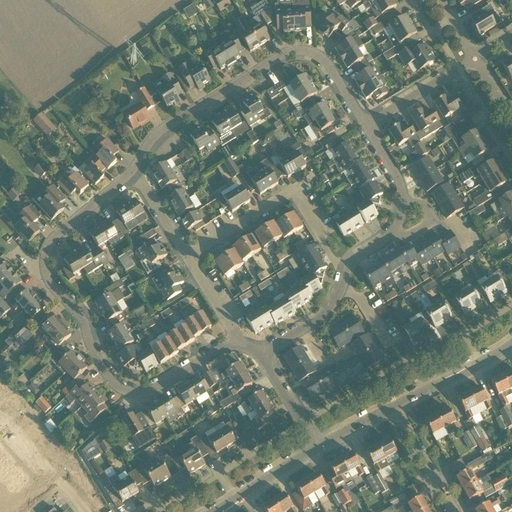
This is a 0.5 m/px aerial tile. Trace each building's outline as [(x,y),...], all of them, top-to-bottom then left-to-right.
[(217,0),(214,3),(220,12),(231,5),(227,0),(217,0)] [(359,0),(350,0),(347,2),(351,9),(361,3),(359,0)] [(363,0),(365,3),(366,4),(363,6),(366,11),(371,8),(383,0),(363,0)] [(383,0),(371,8),(375,15),(377,19),(381,16),(396,7),(391,0),(383,0)] [(456,0),(460,6),(464,3),(468,10),(483,0),(456,0)] [(261,15),(269,10),(264,2),(251,10),(251,11),(256,18),(261,15)] [(192,5),(183,11),(187,18),(196,12),(192,5)] [(275,6),(275,11),(276,23),(277,22),(282,22),(283,33),(294,32),(292,7),(292,5),(275,6)] [(311,27),(311,20),(309,8),(305,8),(305,6),(292,7),(294,32),(305,31),(305,28),(311,27)] [(479,37),(501,24),(490,6),(472,16),(476,23),(472,25),(479,37)] [(269,10),(261,15),(267,26),(273,22),(271,18),(273,17),(269,10)] [(323,22),(326,24),(318,33),(323,37),(324,36),(328,39),(336,30),(341,34),(349,24),(344,20),(340,17),(337,22),(329,15),(323,22)] [(388,27),(394,36),(411,26),(405,17),(388,27)] [(238,21),(241,27),(246,35),(241,38),(250,53),(259,47),(246,24),(242,19),(238,21)] [(371,29),(377,25),(373,19),(363,24),(367,31),(371,29)] [(250,21),(246,24),(259,47),(269,41),(260,26),(255,29),(250,21)] [(382,22),(377,25),(371,29),(376,35),(386,29),(382,22)] [(394,36),(394,37),(388,40),(397,55),(408,49),(404,42),(416,35),(411,26),(394,36)] [(363,46),(357,37),(353,31),(339,40),(342,45),(335,50),(340,57),(339,58),(341,60),(356,50),(363,46)] [(242,52),(232,35),(223,41),(226,47),(222,49),(233,67),(236,65),(234,62),(240,59),(237,55),(242,52)] [(233,67),(222,49),(216,39),(201,49),(203,53),(213,70),(218,67),(220,71),(226,67),(228,70),(233,67)] [(408,49),(397,55),(405,67),(412,63),(417,73),(435,62),(425,46),(413,53),(410,48),(408,49)] [(163,52),(169,61),(174,57),(169,48),(163,52)] [(383,54),(386,61),(396,56),(393,49),(383,54)] [(354,66),(357,71),(368,64),(365,59),(362,60),(356,50),(341,60),(342,63),(343,62),(347,70),(354,66)] [(500,63),(511,81),(511,80),(511,58),(507,61),(506,60),(500,63)] [(195,59),(187,65),(178,70),(190,89),(196,85),(198,89),(209,82),(200,66),(195,59)] [(358,87),(359,90),(380,77),(374,67),(371,69),(368,64),(357,71),(360,76),(353,80),(358,87)] [(167,108),(178,101),(176,97),(182,94),(170,75),(162,80),(166,87),(157,92),(167,108)] [(295,95),(311,85),(305,76),(289,86),(295,95)] [(380,77),(359,90),(361,93),(366,100),(373,96),(376,101),(387,95),(383,89),(385,85),(380,77)] [(287,87),(284,82),(273,88),(276,94),(287,87)] [(317,94),(311,85),(295,95),(301,105),(294,108),(298,114),(308,107),(305,102),(317,94)] [(144,90),(135,95),(146,112),(155,106),(144,90)] [(256,116),(262,112),(253,97),(243,103),(246,109),(240,113),(249,127),(259,121),(256,116)] [(434,104),(444,119),(453,113),(461,108),(455,97),(447,102),(444,98),(434,104)] [(309,127),(331,113),(325,104),(313,111),(309,106),(308,107),(298,114),(295,116),(297,120),(300,118),(301,119),(303,118),(309,127)] [(150,122),(140,106),(124,116),(133,130),(144,123),(145,125),(150,122)] [(231,110),(221,117),(235,139),(248,131),(243,124),(241,126),(231,110)] [(411,118),(420,132),(415,135),(420,142),(438,130),(437,128),(441,126),(438,122),(432,111),(424,116),(421,112),(411,118)] [(332,133),(328,128),(337,122),(331,113),(309,127),(317,142),(332,133)] [(56,129),(51,124),(47,120),(45,123),(38,116),(33,121),(43,132),(47,137),(56,129)] [(235,139),(221,117),(211,123),(216,130),(212,132),(222,148),(235,139)] [(446,134),(450,140),(455,138),(466,131),(474,126),(469,118),(451,129),(450,126),(444,130),(446,134)] [(398,147),(408,141),(420,159),(427,155),(421,144),(420,142),(415,135),(409,125),(401,130),(398,126),(389,132),(398,147)] [(190,136),(196,146),(199,151),(205,148),(208,153),(218,146),(209,131),(203,135),(200,130),(190,136)] [(469,136),(466,131),(455,138),(462,148),(458,150),(461,155),(482,142),(476,132),(469,136)] [(253,145),(258,142),(252,132),(246,135),(253,145)] [(443,144),(450,140),(446,134),(442,137),(442,140),(443,144)] [(101,153),(96,157),(106,169),(108,171),(116,163),(112,159),(118,153),(106,140),(97,149),(101,153)] [(488,152),(482,142),(461,155),(464,160),(471,155),(474,161),(471,163),(474,168),(485,161),(482,156),(488,152)] [(284,153),(288,160),(296,173),(306,168),(302,162),(307,159),(301,149),(298,144),(284,153)] [(325,148),(327,152),(333,148),(331,144),(325,148)] [(334,165),(353,153),(348,144),(334,153),(337,158),(332,162),(334,165)] [(227,161),(233,158),(226,147),(221,151),(227,161)] [(182,153),(182,154),(188,163),(192,160),(186,150),(182,153)] [(353,153),(334,165),(337,170),(342,167),(345,172),(359,163),(353,153)] [(106,169),(96,157),(94,155),(84,164),(88,169),(83,173),(95,186),(104,179),(99,174),(106,169)] [(284,177),(287,177),(288,179),(296,173),(288,160),(283,162),(282,161),(274,158),(269,160),(272,165),(279,176),(281,175),(282,176),(284,177)] [(411,168),(419,181),(436,170),(428,158),(411,168)] [(231,160),(224,164),(233,180),(240,175),(231,160)] [(359,163),(345,172),(347,171),(351,176),(346,179),(348,183),(367,171),(361,161),(359,163)] [(480,178),(483,184),(501,173),(494,162),(474,175),(471,170),(459,178),(463,184),(474,178),(476,180),(480,178)] [(151,172),(156,181),(171,172),(166,163),(151,172)] [(256,171),(260,177),(269,190),(278,185),(274,179),(279,176),(272,165),(267,168),(266,166),(264,166),(256,171)] [(34,171),(41,179),(47,173),(40,166),(34,171)] [(168,187),(170,191),(180,186),(184,183),(185,182),(177,169),(171,172),(156,181),(162,190),(168,187)] [(436,170),(419,181),(427,193),(443,183),(436,170)] [(367,171),(348,183),(351,187),(356,184),(359,189),(373,181),(367,171)] [(472,204),(476,209),(481,206),(490,200),(487,196),(507,183),(501,173),(483,184),(487,190),(483,192),(484,194),(473,201),(474,202),(472,204)] [(67,175),(57,184),(69,197),(76,191),(80,195),(88,188),(76,175),(71,179),(67,175)] [(269,190),(260,177),(251,182),(247,175),(242,178),(251,193),(256,190),(260,196),(269,190)] [(180,186),(170,191),(173,196),(167,199),(173,209),(188,199),(183,190),(187,188),(184,183),(180,186)] [(360,194),(366,203),(379,206),(380,200),(378,197),(382,195),(375,184),(360,194)] [(432,195),(439,207),(455,197),(448,185),(432,195)] [(42,192),(33,201),(51,221),(64,210),(60,205),(65,200),(53,187),(45,194),(42,192)] [(241,188),(232,194),(241,208),(250,202),(241,188)] [(8,196),(13,202),(21,196),(15,189),(8,196)] [(241,208),(232,194),(223,199),(222,197),(217,200),(223,211),(228,208),(232,213),(241,208)] [(496,218),(511,208),(511,195),(511,194),(498,202),(501,208),(493,213),(496,218)] [(455,197),(439,207),(447,219),(463,209),(455,197)] [(184,214),(187,218),(196,213),(188,199),(173,209),(178,218),(184,214)] [(125,206),(134,220),(143,215),(135,200),(125,206)] [(377,212),(379,206),(366,203),(356,209),(366,224),(377,217),(375,214),(377,212)] [(476,209),(472,204),(472,203),(467,206),(470,213),(476,209)] [(30,206),(28,209),(19,217),(24,222),(14,230),(21,237),(22,236),(28,243),(40,232),(33,225),(41,217),(30,206)] [(115,222),(115,223),(125,238),(130,235),(129,233),(138,227),(134,220),(125,206),(116,212),(120,219),(115,222)] [(481,206),(476,209),(470,213),(468,214),(472,220),(485,212),(481,206)] [(511,208),(496,218),(499,222),(507,217),(511,223),(511,222),(511,208)] [(341,213),(353,232),(363,226),(354,212),(348,216),(345,210),(341,213)] [(196,213),(181,222),(187,231),(193,228),(196,232),(205,226),(196,213)] [(344,238),(353,232),(341,213),(337,216),(340,221),(335,224),(344,238)] [(293,214),(284,219),(293,234),(303,228),(293,214)] [(275,225),(282,238),(284,240),(293,234),(284,219),(275,225)] [(108,222),(99,228),(108,242),(111,247),(120,241),(125,238),(115,223),(111,226),(108,222)] [(273,223),(264,228),(273,243),(282,238),(275,225),(273,223)] [(487,245),(494,240),(500,236),(496,230),(493,226),(487,227),(484,232),(485,236),(483,238),(487,245)] [(108,242),(99,228),(89,234),(98,248),(108,242)] [(273,243),(264,228),(255,234),(264,249),(273,243)] [(508,241),(511,246),(511,229),(505,234),(500,236),(494,240),(498,247),(508,241)] [(144,236),(147,241),(156,235),(153,230),(144,236)] [(447,256),(460,249),(460,248),(450,232),(438,240),(445,252),(447,256)] [(433,259),(445,252),(438,240),(435,235),(423,243),(433,259)] [(251,236),(242,242),(251,257),(260,251),(251,236)] [(251,257),(242,242),(232,248),(234,251),(242,263),(251,257)] [(151,243),(145,247),(136,253),(142,263),(140,263),(148,275),(161,267),(158,262),(167,256),(160,246),(155,249),(151,243)] [(421,267),(433,259),(423,243),(411,250),(418,263),(421,267)] [(320,258),(313,247),(298,256),(305,267),(320,258)] [(409,247),(400,253),(407,264),(409,268),(418,263),(411,250),(409,247)] [(84,248),(74,254),(83,270),(88,275),(102,267),(101,265),(95,254),(89,257),(84,248)] [(398,249),(389,255),(398,270),(407,264),(400,253),(398,249)] [(100,250),(95,254),(101,265),(107,262),(104,256),(100,250)] [(243,265),(242,263),(234,251),(224,256),(234,271),(243,265)] [(83,270),(74,254),(64,261),(68,268),(63,271),(69,281),(75,278),(74,276),(83,270)] [(382,264),(389,275),(398,270),(389,255),(380,260),(382,264)] [(224,277),(234,271),(224,256),(215,262),(224,277)] [(320,258),(305,267),(310,277),(323,280),(324,274),(323,271),(326,269),(320,258)] [(392,279),(389,275),(382,264),(373,270),(382,285),(392,279)] [(0,286),(13,274),(5,266),(0,270),(0,286)] [(282,272),(285,277),(290,274),(287,269),(282,272)] [(373,290),(382,285),(373,270),(364,275),(373,290)] [(177,273),(172,276),(169,271),(159,277),(165,288),(161,291),(167,301),(181,293),(178,287),(183,283),(177,273)] [(285,277),(282,272),(276,275),(279,280),(285,277)] [(21,283),(13,274),(0,286),(4,291),(0,294),(0,296),(3,300),(21,283)] [(489,284),(498,299),(506,294),(502,288),(506,285),(501,276),(489,284)] [(301,282),(303,285),(310,298),(321,291),(319,287),(321,286),(323,280),(310,277),(301,282)] [(263,284),(266,288),(271,285),(268,280),(263,284)] [(435,282),(422,287),(424,294),(438,288),(435,282)] [(100,314),(116,304),(124,299),(119,290),(121,288),(118,283),(97,296),(100,301),(95,304),(100,314)] [(261,292),(266,288),(263,284),(258,287),(261,292)] [(490,304),(498,299),(489,284),(477,291),(480,297),(482,300),(486,298),(490,304)] [(136,291),(133,285),(127,289),(131,294),(136,291)] [(303,285),(293,291),(302,306),(312,300),(310,298),(303,285)] [(475,288),(463,295),(473,310),(481,306),(477,299),(480,297),(477,291),(475,288)] [(19,307),(24,312),(36,300),(28,291),(11,307),(15,311),(19,307)] [(293,312),(302,306),(293,291),(283,297),(285,300),(293,312)] [(249,292),(244,296),(247,300),(252,297),(249,292)] [(465,315),(473,310),(463,295),(451,303),(457,311),(461,309),(465,315)] [(45,308),(36,300),(24,312),(28,316),(23,320),(27,325),(45,308)] [(293,312),(285,300),(276,305),(285,320),(295,314),(293,312)] [(447,313),(451,311),(446,302),(434,309),(443,324),(451,319),(447,313)] [(113,319),(116,324),(131,315),(128,310),(122,314),(116,304),(100,314),(106,323),(113,319)] [(5,305),(0,310),(0,319),(10,310),(5,305)] [(275,326),(285,320),(276,305),(267,311),(274,323),(274,324),(275,326)] [(145,308),(133,313),(137,320),(148,314),(145,308)] [(265,329),(274,324),(274,323),(267,311),(266,308),(255,314),(265,329)] [(422,317),(424,319),(428,325),(431,323),(435,329),(443,324),(434,309),(422,317)] [(193,319),(202,334),(211,328),(202,314),(193,319)] [(255,335),(265,329),(255,314),(246,320),(255,335)] [(43,339),(46,342),(65,324),(62,321),(59,323),(54,318),(50,323),(46,319),(36,328),(45,337),(43,339)] [(354,318),(341,325),(351,342),(364,334),(354,318)] [(193,339),(202,334),(193,319),(184,325),(193,339)] [(428,325),(424,319),(412,326),(422,342),(430,337),(426,331),(430,328),(428,325)] [(194,341),(193,339),(184,325),(182,322),(174,327),(177,332),(186,347),(194,341)] [(51,363),(60,354),(56,350),(71,336),(66,331),(69,328),(65,324),(46,342),(43,346),(51,354),(47,358),(51,363)] [(19,340),(28,331),(29,330),(25,325),(12,336),(17,341),(19,340)] [(107,334),(113,343),(128,334),(122,325),(107,334)] [(351,342),(341,325),(329,333),(339,349),(351,342)] [(414,347),(422,342),(412,326),(400,334),(406,343),(410,340),(414,347)] [(177,352),(186,347),(177,332),(168,337),(177,352)] [(128,334),(113,343),(118,352),(133,343),(128,334)] [(367,336),(351,345),(359,358),(375,348),(367,336)] [(178,354),(177,352),(168,337),(169,340),(160,345),(169,360),(178,354)] [(19,340),(17,341),(13,345),(17,349),(22,344),(19,340)] [(146,374),(157,367),(147,352),(138,358),(136,355),(142,352),(138,345),(132,348),(117,357),(124,368),(127,366),(129,369),(141,372),(144,370),(146,374)] [(151,350),(160,365),(169,360),(160,345),(151,350)] [(283,358),(291,370),(307,360),(300,348),(283,358)] [(375,348),(359,358),(366,371),(383,361),(375,348)] [(64,376),(66,373),(82,358),(79,355),(76,358),(71,353),(65,359),(60,354),(51,363),(56,368),(64,376)] [(226,356),(230,366),(237,363),(232,353),(226,356)] [(62,393),(66,397),(81,384),(85,380),(80,376),(87,369),(82,364),(85,361),(82,358),(66,373),(74,381),(71,384),(62,393)] [(342,366),(352,382),(365,374),(355,358),(342,366)] [(315,373),(307,360),(291,370),(299,383),(315,373)] [(228,378),(232,384),(247,375),(243,367),(241,368),(239,365),(220,377),(223,381),(228,378)] [(340,390),(352,382),(342,366),(330,373),(327,369),(337,386),(340,390)] [(325,393),(337,386),(327,369),(315,377),(325,393)] [(511,371),(502,376),(509,390),(511,389),(511,371)] [(19,389),(27,382),(20,374),(12,380),(19,389)] [(203,378),(205,381),(210,389),(217,385),(210,374),(203,378)] [(230,393),(232,397),(219,404),(223,410),(236,402),(238,401),(235,396),(238,394),(252,386),(250,382),(251,381),(247,375),(232,384),(236,390),(230,393)] [(509,390),(502,376),(491,382),(503,407),(508,405),(505,399),(511,395),(509,390)] [(325,393),(315,377),(302,384),(312,401),(325,393)] [(187,386),(196,400),(211,391),(210,389),(205,381),(200,384),(197,379),(187,386)] [(77,400),(83,407),(96,394),(88,385),(85,388),(81,384),(66,397),(65,398),(71,405),(77,400)] [(179,396),(174,399),(180,410),(181,410),(196,400),(187,386),(176,392),(179,396)] [(480,388),(469,393),(476,408),(483,404),(486,411),(491,409),(480,388)] [(247,416),(254,412),(269,403),(265,396),(263,397),(261,394),(254,397),(251,392),(238,401),(236,402),(239,408),(241,406),(247,416)] [(476,408),(469,393),(458,399),(468,420),(473,418),(471,415),(469,411),(476,408)] [(104,403),(96,394),(83,407),(89,413),(84,418),(90,425),(105,410),(101,406),(104,403)] [(156,404),(165,419),(168,425),(179,419),(184,416),(181,410),(180,410),(174,399),(169,403),(166,398),(156,404)] [(44,415),(51,409),(42,399),(35,405),(44,415)] [(269,424),(266,419),(274,415),(271,411),(273,410),(269,403),(254,412),(258,419),(253,422),(258,431),(269,424)] [(146,411),(141,414),(143,418),(150,428),(150,429),(165,419),(156,404),(146,411)] [(448,409),(436,416),(444,429),(451,426),(455,433),(460,431),(448,409)] [(499,412),(502,417),(508,429),(511,426),(511,418),(507,409),(499,412)] [(144,432),(150,428),(143,418),(141,414),(140,414),(135,417),(133,414),(121,421),(132,439),(144,432)] [(444,429),(436,416),(425,422),(432,436),(444,429)] [(508,429),(502,417),(495,420),(502,432),(508,429)] [(202,433),(212,428),(208,420),(198,425),(202,433)] [(231,423),(225,427),(226,428),(216,434),(226,449),(235,443),(234,441),(239,438),(231,423)] [(470,432),(482,452),(484,456),(491,452),(477,428),(470,432)] [(479,452),(477,447),(469,432),(462,436),(471,451),(474,456),(479,452)] [(200,442),(201,444),(208,454),(213,451),(216,455),(226,449),(216,434),(207,440),(206,438),(200,442)] [(25,462),(39,450),(30,439),(15,452),(25,462)] [(377,446),(386,462),(385,460),(396,454),(389,440),(377,446)] [(111,449),(106,441),(99,445),(104,453),(111,449)] [(252,441),(245,446),(249,452),(256,447),(252,441)] [(185,451),(197,471),(205,466),(201,460),(208,456),(208,454),(201,444),(194,448),(192,446),(185,451)] [(366,453),(377,474),(389,467),(386,462),(377,446),(366,453)] [(82,452),(86,460),(92,456),(87,447),(82,452)] [(39,449),(39,450),(25,462),(34,472),(48,459),(39,449)] [(184,450),(169,459),(178,474),(185,470),(189,476),(197,471),(185,451),(184,450)] [(341,460),(351,479),(358,476),(359,477),(364,474),(352,454),(341,460)] [(474,462),(477,467),(491,459),(488,454),(474,462)] [(157,458),(149,462),(162,483),(178,474),(169,459),(167,456),(159,461),(157,458)] [(57,469),(48,459),(34,472),(43,482),(57,469)] [(351,479),(341,460),(329,467),(332,474),(328,476),(336,491),(340,488),(341,487),(342,489),(353,483),(351,479)] [(464,468),(460,460),(449,466),(453,474),(464,468)] [(162,483),(149,462),(134,471),(143,487),(150,482),(154,488),(162,483)] [(456,479),(463,490),(476,483),(472,476),(479,472),(477,467),(456,479)] [(128,478),(121,483),(130,499),(138,494),(135,488),(142,484),(143,487),(134,471),(127,476),(128,478)] [(317,474),(306,481),(315,494),(321,490),(325,497),(330,495),(317,474)] [(373,479),(380,493),(382,495),(388,491),(379,475),(373,479)] [(130,499),(121,483),(116,476),(108,480),(107,478),(100,483),(111,500),(115,498),(119,498),(122,504),(130,499)] [(380,493),(373,479),(372,476),(365,480),(374,496),(380,493)] [(50,490),(59,500),(73,487),(64,477),(50,490)] [(487,477),(476,483),(463,490),(469,502),(493,489),(496,493),(511,483),(511,478),(506,482),(503,477),(491,484),(487,477)] [(399,487),(402,492),(407,500),(418,493),(414,486),(411,480),(399,487)] [(302,511),(319,502),(315,494),(306,481),(295,488),(298,492),(292,496),(302,511)] [(0,497),(8,507),(16,499),(4,485),(0,488),(0,497)] [(68,510),(82,497),(73,487),(59,500),(68,510)] [(344,506),(351,502),(344,491),(338,495),(344,506)] [(337,494),(331,498),(337,508),(343,505),(337,494)] [(295,511),(284,495),(274,502),(280,511),(286,511),(288,511),(289,511),(295,511)] [(68,510),(70,511),(85,511),(91,506),(82,497),(68,510)] [(408,511),(410,511),(409,511),(423,511),(428,510),(421,498),(400,510),(401,511),(408,511)] [(475,511),(474,511),(492,511),(491,509),(498,505),(496,500),(475,511)] [(280,511),(274,502),(263,509),(264,511),(280,511)]
